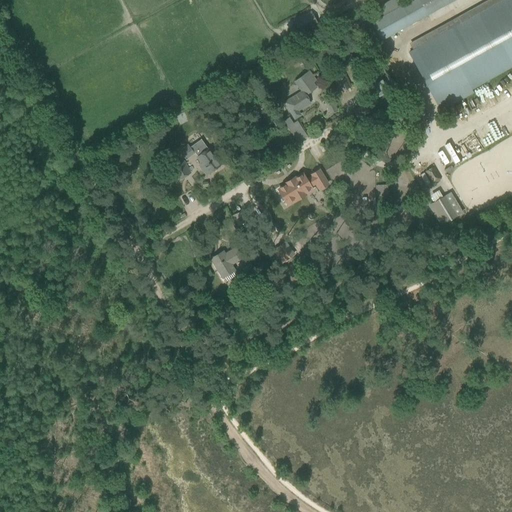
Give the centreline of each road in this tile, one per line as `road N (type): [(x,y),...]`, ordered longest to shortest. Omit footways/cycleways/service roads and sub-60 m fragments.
road 1 (track): [(0,21),(134,246),(205,393)]
road 2 (track): [(511,238),(207,397)]
road 3 (unknown): [(434,139),(398,39),(409,24),(458,0)]
road 4 (track): [(309,511),(261,473),(205,393)]
